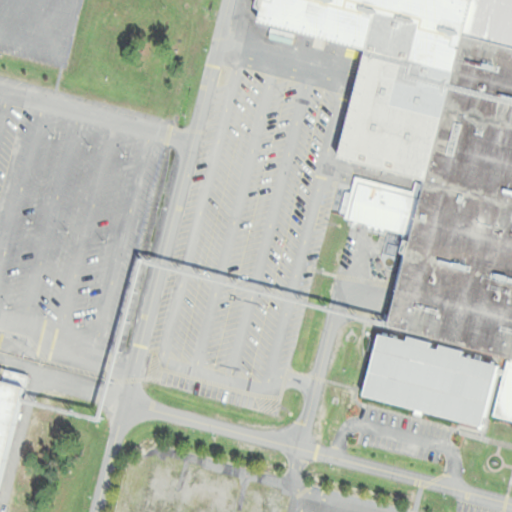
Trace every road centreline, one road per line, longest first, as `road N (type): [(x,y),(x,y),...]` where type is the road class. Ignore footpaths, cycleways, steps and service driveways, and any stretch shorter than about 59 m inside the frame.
road 1 (residential): [(123,404),(228,0)]
road 2 (residential): [(511,504),(123,404)]
